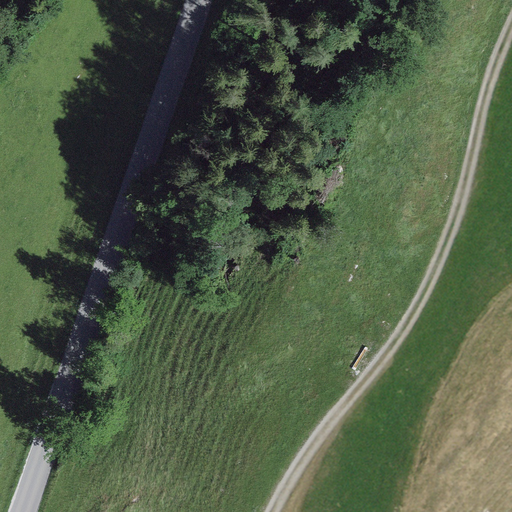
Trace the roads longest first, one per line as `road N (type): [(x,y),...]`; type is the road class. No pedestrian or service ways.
road 1 (tertiary): [(193,0),(26,511)]
road 2 (track): [(294,511),(411,336),(445,269),(494,70),(511,34)]
